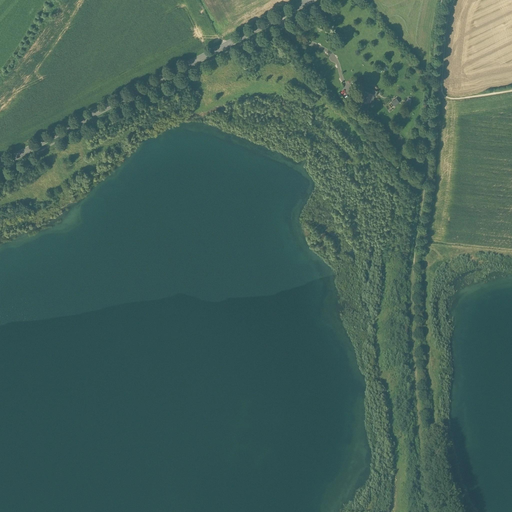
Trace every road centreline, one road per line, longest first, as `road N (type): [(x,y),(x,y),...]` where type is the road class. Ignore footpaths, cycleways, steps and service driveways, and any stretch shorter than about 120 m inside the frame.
road 1 (track): [(433,511),(413,261),(441,0)]
road 2 (secondary): [(309,0),(0,163)]
